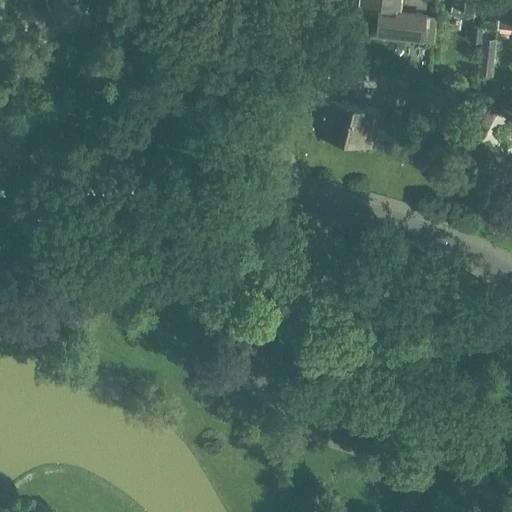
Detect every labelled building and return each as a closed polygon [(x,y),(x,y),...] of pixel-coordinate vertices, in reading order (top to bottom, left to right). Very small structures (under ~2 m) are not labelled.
[(95,17),(98,16),(93,0),(45,0),(48,12),(46,15),(49,25),(53,27),(61,25),(62,26),(65,25),(68,28),(74,26),(75,23),(84,20),(87,23),(93,21),(95,17)] [(359,0),(360,2),(381,4),(380,12),(379,12),(376,37),(420,42),(420,40),(433,42),(435,19),(423,17),(394,13),(395,6),(397,6),(397,0),(359,0)] [(452,4),(450,16),(473,18),(474,6),(478,6),(478,0),(448,0),(448,3),(452,4)] [(497,16),(496,29),(511,30),(511,0),(494,0),(493,11),(497,12),(496,16),(497,16)] [(471,28),(470,42),(480,43),(481,29),(471,28)] [(478,73),(492,74),(496,39),(482,37),(478,73)] [(393,79),(387,100),(402,104),(407,83),(393,79)] [(324,100),(316,131),(368,144),(372,126),(377,128),(381,114),(324,100)]
